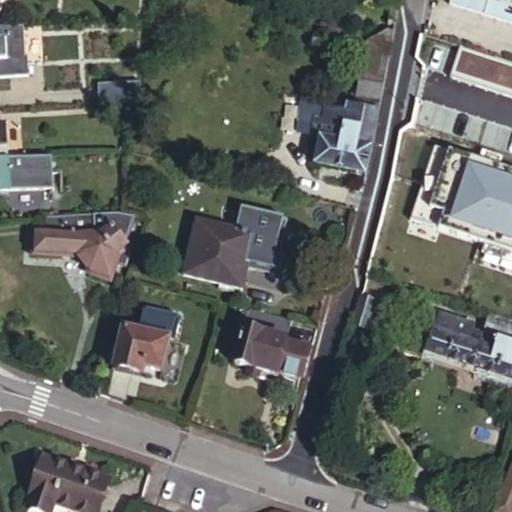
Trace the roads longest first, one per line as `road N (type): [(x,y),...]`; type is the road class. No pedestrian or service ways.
road 1 (unclassified): [(289,483),(350,270),(413,0)]
road 2 (residential): [(0,386),(289,483)]
